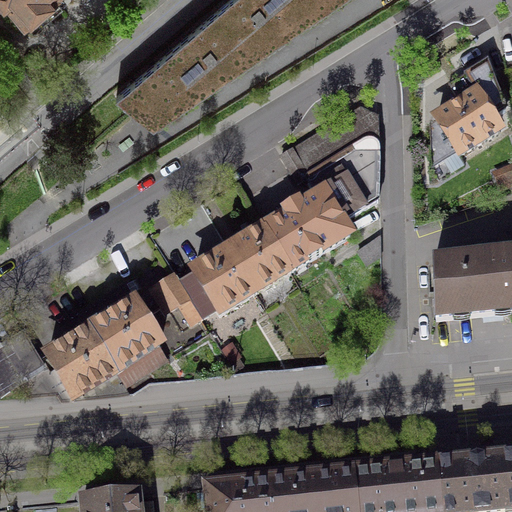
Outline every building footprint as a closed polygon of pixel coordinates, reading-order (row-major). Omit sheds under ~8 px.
[(4,7),(7,5),(25,26),(55,0),(0,0),(0,8),(3,6),(4,7)] [(229,0),(116,96),(154,124),(221,79),(290,31),(336,0),(229,0)] [(478,57),(464,66),(472,78),(500,61),(493,48),(478,57)] [(456,108),(423,129),(438,153),(451,145),(460,158),(499,133),(491,121),(504,113),(489,88),(456,108)] [(304,183),(315,205),(324,200),(343,232),(378,213),(377,123),(359,113),(327,132),(287,155),(304,183)] [(208,269),(176,288),(200,330),(208,343),(357,254),(343,232),(324,200),(315,205),(295,217),(247,246),(208,269)] [(379,240),(354,258),(365,272),(380,262),(379,240)] [(511,256),(434,265),(436,320),(480,316),(511,312),(511,256)] [(188,337),(200,330),(176,288),(172,281),(158,289),(144,298),(162,329),(178,320),(188,337)] [(64,339),(37,354),(63,398),(158,343),(133,299),(110,312),(71,335),(64,339)] [(6,346),(0,349),(0,398),(42,373),(21,338),(6,346)] [(230,347),(221,354),(235,375),(245,368),(230,347)] [(437,466),(442,511),(511,511),(511,458),(477,462),(437,466)] [(354,475),(357,511),(442,511),(437,466),(396,470),(354,475)] [(312,479),(271,483),(273,511),(357,511),(354,475),(312,479)] [(273,511),(271,483),(239,486),(207,490),(207,496),(205,496),(207,510),(209,510),(208,511),(273,511)] [(138,511),(137,497),(82,503),(82,511),(138,511)]
